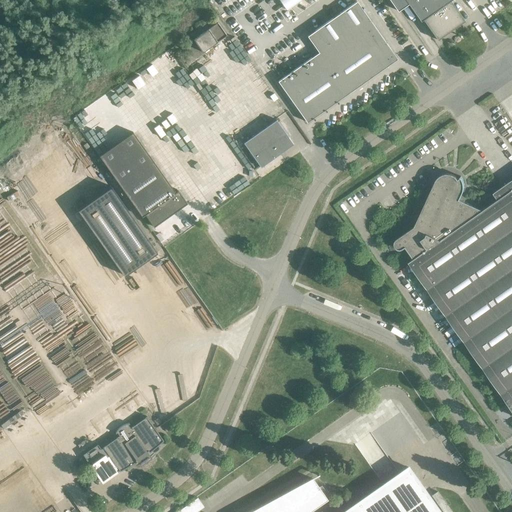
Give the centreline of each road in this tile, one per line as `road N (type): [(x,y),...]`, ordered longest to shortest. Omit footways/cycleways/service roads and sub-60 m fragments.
road 1 (unclassified): [(268,288),(324,177),(511,45)]
road 2 (unclassified): [(268,288),(413,353),(511,487)]
road 3 (unclassified): [(139,511),(188,470),(211,432),(268,288)]
road 4 (unknown): [(302,135),(401,53)]
